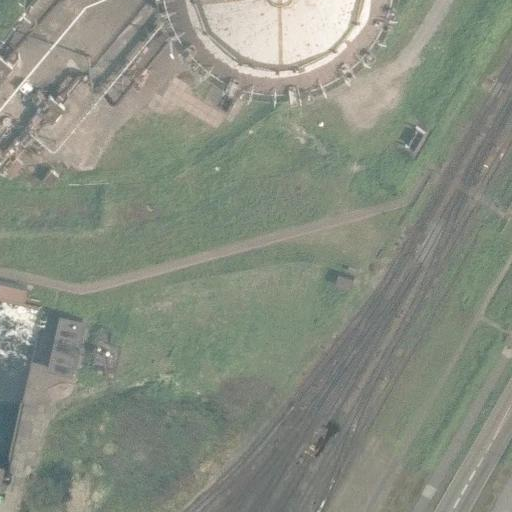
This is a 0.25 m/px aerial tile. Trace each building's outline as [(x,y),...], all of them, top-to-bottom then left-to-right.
[(185,0),(190,4),(199,11),(209,17),(219,22),(230,25),(241,28),(252,30),(264,30),(275,30),(286,28),(297,25),(308,22),(319,17),(328,11),(337,4),(341,0),(185,0)] [(0,76),(10,65),(0,56),(0,76)] [(39,89),(30,100),(37,106),(36,108),(43,113),(48,118),(54,112),(59,106),(49,98),(46,95),(39,89)] [(353,276),(337,271),(333,283),(349,288),(353,276)] [(0,293),(21,298),(22,296),(23,292),(24,287),(0,281),(0,293)] [(81,320),(57,314),(45,368),(69,373),(81,320)]
